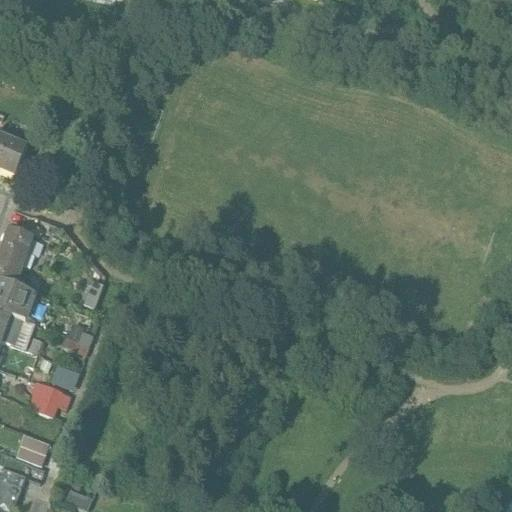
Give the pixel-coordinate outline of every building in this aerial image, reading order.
[(26,152),(0,141),(0,175),(15,181),(26,152)] [(33,244),(8,235),(0,257),(0,259),(24,268),(33,244)] [(24,268),(0,259),(0,286),(15,292),(24,268)] [(15,292),(0,286),(0,314),(10,318),(25,323),(34,299),(15,292)] [(10,318),(0,314),(0,341),(1,342),(10,318)] [(82,334),(70,330),(66,338),(79,343),(82,334)] [(79,343),(66,338),(63,347),(75,352),(79,343)] [(74,387),(80,370),(58,363),(52,379),(74,387)] [(64,417),(72,391),(36,379),(28,405),(64,417)] [(17,457),(48,466),(55,443),(24,433),(17,457)] [(24,477),(1,469),(0,471),(0,481),(20,489),(24,477)] [(11,511),(20,489),(0,481),(0,511),(11,511)] [(67,503),(89,509),(92,498),(70,492),(67,503)]
